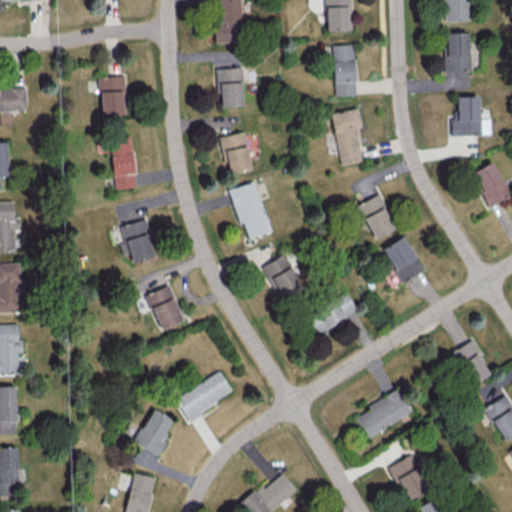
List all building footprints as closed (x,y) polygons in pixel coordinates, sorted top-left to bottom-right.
[(214,0),(215,42),(238,41),(237,0),(214,0)] [(323,0),(325,30),(350,29),(349,0),(323,0)] [(465,0),(439,0),(440,20),(466,20),(465,0)] [(467,31),(443,32),(444,71),(468,70),(467,31)] [(331,44),(332,95),(354,94),(352,43),(331,44)] [(241,105),(240,67),(214,68),(214,80),(218,80),(219,106),(241,105)] [(123,114),(121,75),(97,76),(99,115),(123,114)] [(0,122),(9,123),(9,109),(24,108),(24,87),(0,87),(0,122)] [(488,133),(488,118),(477,118),(476,95),(455,96),(455,118),(449,118),(450,134),(488,133)] [(328,112),(339,165),(361,161),(354,127),(360,126),(356,107),(328,112)] [(226,173),(249,169),(242,131),(219,135),(226,173)] [(111,188),(132,187),(131,136),(109,137),(111,188)] [(470,171),(487,205),(508,194),(490,160),(470,171)] [(227,188),(245,239),(269,230),(252,180),(227,188)] [(394,228),(378,193),(356,204),(371,238),(394,228)] [(0,250),(13,251),(12,230),(17,230),(16,200),(0,200),(0,250)] [(119,225),(130,262),(152,256),(141,218),(119,225)] [(421,268),(401,235),(380,248),(400,281),(421,268)] [(261,265),(280,299),(301,288),(281,253),(261,265)] [(0,261),(0,311),(18,311),(17,261),(0,261)] [(181,319),(166,284),(144,294),(158,329),(181,319)] [(356,313),(346,292),(302,313),(311,333),(356,313)] [(0,322),(0,372),(16,372),(16,351),(21,351),(20,338),(16,339),(16,322),(0,322)] [(489,372),(468,339),(447,352),(468,385),(489,372)] [(173,397),(186,419),(231,391),(217,370),(173,397)] [(13,385),(0,384),(0,433),(14,433),(13,385)] [(352,413),(364,436),(410,412),(397,389),(352,413)] [(499,440),(511,433),(511,409),(505,395),(483,404),(499,440)] [(154,453),(173,421),(151,408),(132,440),(154,453)] [(9,481),(16,481),(15,446),(0,446),(0,494),(9,494),(9,481)] [(387,465),(406,499),(430,485),(411,452),(387,465)] [(238,504),(245,511),(267,511),(294,488),(277,469),(238,504)] [(144,511),(153,477),(132,472),(122,511),(144,511)] [(438,511),(431,498),(415,506),(418,511),(438,511)]
